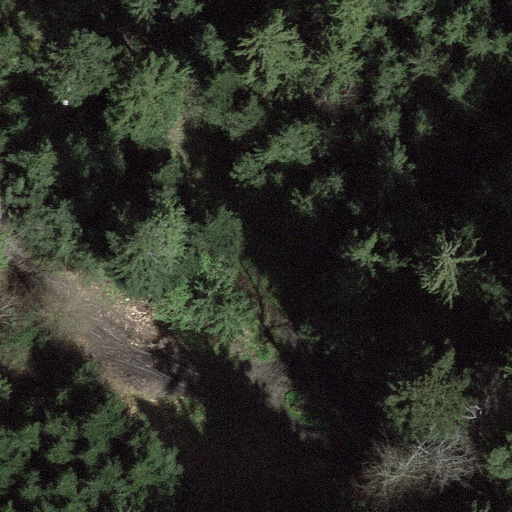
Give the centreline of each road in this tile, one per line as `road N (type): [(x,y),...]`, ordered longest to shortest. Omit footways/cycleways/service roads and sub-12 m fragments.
road 1 (track): [(88,0),(152,121),(340,380),(446,449),(511,507)]
road 2 (track): [(0,258),(271,389),(340,380)]
